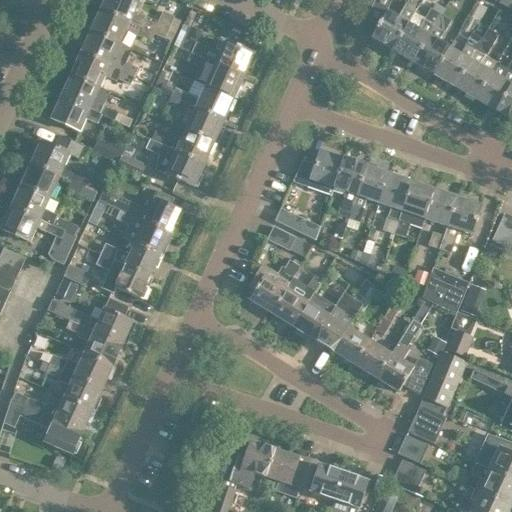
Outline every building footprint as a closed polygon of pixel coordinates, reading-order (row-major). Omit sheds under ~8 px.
[(146,15),(135,10),(139,0),(103,0),(100,8),(130,21),(139,26),(164,37),(174,15),(162,10),(156,23),(145,17),(146,15)] [(374,0),(366,18),(378,23),(388,0),(374,0)] [(393,50),(409,23),(421,3),(416,0),(404,0),(395,15),(387,10),(371,37),(393,50)] [(511,0),(498,0),(497,4),(511,10),(511,0)] [(100,8),(90,30),(120,43),(130,21),(100,8)] [(409,23),(393,50),(413,62),(441,16),(428,8),(416,27),(409,23)] [(450,47),(438,40),(449,21),(441,16),(413,62),(434,74),(450,47)] [(189,26),(182,22),(173,44),(179,47),(204,58),(215,63),(244,77),(255,54),(252,53),(255,48),(243,43),(241,48),(225,40),(220,52),(196,41),(201,31),(190,25),(189,26)] [(164,38),(164,37),(139,26),(135,34),(150,41),(153,33),(164,38)] [(455,86),(475,98),(496,63),(485,57),(499,34),(489,28),(483,38),(455,86)] [(90,30),(80,52),(134,76),(137,68),(125,62),(126,60),(115,55),(120,43),(90,30)] [(483,38),(472,32),(460,53),(450,47),(434,74),(455,86),(483,38)] [(201,67),(204,58),(179,47),(189,52),(186,60),(201,67)] [(80,52),(71,74),(100,87),(105,77),(116,81),(117,79),(130,85),(134,76),(80,52)] [(496,111),(511,83),(511,56),(510,55),(504,67),(496,63),(475,98),(496,111)] [(205,85),(234,98),(244,77),(215,63),(205,85)] [(165,83),(168,75),(165,74),(166,73),(160,70),(156,79),(165,83)] [(108,91),(100,87),(71,74),(61,95),(91,109),(99,113),(111,118),(115,110),(102,104),(108,91)] [(156,79),(152,87),(168,95),(172,86),(165,83),(156,79)] [(511,83),(496,111),(511,119),(511,83)] [(205,85),(201,94),(195,107),(224,120),(234,98),(205,85)] [(172,86),(168,95),(182,101),(186,92),(172,86)] [(99,113),(91,109),(61,95),(51,118),(80,131),(87,118),(95,121),(99,113)] [(182,101),(168,95),(164,103),(178,109),(182,101)] [(185,129),(215,142),(217,143),(222,132),(220,131),(224,120),(195,107),(185,129)] [(175,151),(205,164),(215,142),(185,129),(177,146),(175,151)] [(154,131),(150,139),(162,145),(166,136),(154,131)] [(41,140),(31,162),(58,174),(85,186),(90,176),(65,164),(69,154),(78,158),(83,146),(59,135),(54,146),(41,140)] [(99,139),(94,150),(118,161),(122,153),(123,150),(99,139)] [(175,151),(162,145),(150,139),(146,148),(160,154),(156,169),(176,178),(176,179),(180,181),(180,180),(195,186),(195,185),(198,186),(203,174),(201,173),(205,164),(175,151)] [(333,188),(343,158),(320,150),(310,180),(333,188)] [(143,163),(122,153),(118,161),(116,165),(137,175),(143,163)] [(353,204),(356,195),(366,166),(343,158),(333,188),(342,191),(335,212),(349,216),(353,204)] [(31,162),(21,184),(48,196),(58,174),(31,162)] [(379,203),(389,173),(366,166),(356,195),(353,204),(362,207),(365,198),(379,203)] [(394,232),(401,211),(411,181),(389,173),(379,203),(388,206),(381,228),(394,232)] [(96,192),(85,187),(71,181),(68,189),(91,199),(92,200),(96,192)] [(411,181),(401,211),(394,232),(404,235),(408,223),(421,227),(424,218),(434,188),(411,181)] [(21,184),(11,205),(63,229),(75,235),(78,227),(43,211),(50,197),(48,196),(21,184)] [(424,218),(447,226),(457,196),(434,188),(424,218)] [(145,221),(170,233),(181,210),(171,206),(174,198),(159,191),(155,199),(150,210),(104,189),(99,200),(117,208),(145,221)] [(445,231),(440,247),(451,250),(458,230),(470,234),(480,204),(457,196),(447,226),(445,231)] [(353,204),(349,216),(349,217),(358,220),(362,207),(353,204)] [(11,205),(1,228),(30,241),(37,226),(60,236),(63,229),(11,205)] [(93,206),(86,220),(94,223),(96,220),(97,208),(93,206)] [(281,207),(275,221),(287,226),(314,240),(319,226),(281,207)] [(170,233),(145,221),(120,209),(117,208),(113,217),(125,223),(119,235),(135,242),(160,254),(170,233)] [(511,248),(511,216),(505,213),(493,239),(511,248)] [(267,239),(289,249),(291,244),(295,236),(273,226),(267,239)] [(430,243),(440,247),(445,231),(435,228),(430,243)] [(60,236),(50,258),(61,263),(75,235),(63,229),(60,236)] [(306,252),(311,245),(295,236),(291,244),(306,252)] [(135,242),(130,254),(102,241),(98,251),(125,264),(150,276),(160,254),(135,242)] [(489,261),(494,250),(485,246),(480,258),(489,261)] [(0,251),(0,259),(20,269),(25,257),(2,247),(0,251)] [(351,248),(348,257),(357,262),(361,252),(351,248)] [(150,276),(125,264),(98,251),(92,262),(120,274),(114,286),(140,298),(150,276)] [(0,273),(15,280),(20,269),(0,259),(0,273)] [(246,287),(255,291),(249,300),(271,313),(287,288),(300,266),(289,259),(279,274),(262,262),(246,287)] [(88,271),(67,262),(60,276),(82,286),(88,271)] [(388,274),(399,279),(404,269),(392,264),(388,274)] [(427,273),(418,270),(414,280),(423,284),(427,273)] [(456,315),(457,314),(459,309),(469,285),(434,270),(424,295),(456,315)] [(0,287),(10,292),(15,280),(0,273),(0,287)] [(316,290),(322,280),(314,275),(307,285),(316,290)] [(370,283),(365,279),(356,292),(365,297),(371,286),(369,285),(370,283)] [(55,293),(63,297),(68,286),(60,282),(55,293)] [(297,294),(290,290),(287,288),(271,313),(293,327),(316,290),(307,285),(304,283),(297,294)] [(0,300),(4,303),(6,299),(10,292),(0,287),(0,300)] [(336,305),(315,292),(293,327),(315,340),(316,339),(324,344),(354,297),(345,291),(336,305)] [(354,297),(324,344),(333,350),(332,351),(355,365),(370,339),(350,327),(364,303),(354,297)] [(93,331),(122,344),(132,322),(123,318),(128,307),(108,298),(103,309),(98,319),(52,299),(47,310),(66,319),(93,331)] [(477,304),(464,299),(459,311),(472,316),(477,304)] [(389,324),(395,313),(389,309),(382,320),(389,324)] [(122,344),(93,331),(66,319),(62,326),(76,332),(75,335),(88,341),(83,353),(112,366),(122,344)] [(391,328),(381,322),(373,334),(384,341),(391,328)] [(473,335),(456,328),(448,348),(465,355),(473,335)] [(418,359),(414,365),(404,359),(410,348),(407,346),(414,334),(406,330),(392,352),(377,378),(399,392),(404,383),(420,393),(433,362),(427,358),(418,359)] [(437,354),(444,342),(432,336),(426,348),(437,354)] [(370,339),(355,365),(377,378),(392,352),(370,339)] [(45,362),(73,374),(102,388),(112,366),(83,353),(78,363),(50,351),(45,362)] [(465,361),(439,351),(421,396),(422,397),(419,404),(442,413),(444,406),(446,407),(465,361)] [(41,372),(68,385),(63,396),(92,409),(102,388),(73,374),(45,362),(41,372)] [(504,393),(491,422),(511,431),(511,385),(500,380),(496,389),(504,393)] [(26,405),(53,417),(82,431),(92,409),(63,396),(58,407),(31,395),(26,405)] [(2,421),(2,422),(13,426),(20,412),(38,420),(37,423),(48,428),(43,440),(72,453),(82,431),(53,417),(26,405),(10,398),(2,421)] [(419,404),(419,405),(413,417),(411,422),(407,431),(414,434),(433,443),(445,416),(419,404)] [(475,462),(511,478),(511,443),(486,434),(473,461),(475,462)] [(406,435),(398,453),(420,463),(428,444),(406,435)] [(256,471),(267,475),(276,449),(251,440),(246,455),(239,453),(230,479),(251,486),(256,471)] [(299,462),(300,457),(276,449),(267,475),(277,479),(273,490),(295,498),(299,486),(301,487),(309,466),(299,462)] [(50,466),(59,470),(64,459),(55,455),(50,466)] [(413,496),(415,494),(425,470),(402,459),(390,486),(413,496)] [(479,490),(510,504),(511,500),(511,478),(475,462),(470,473),(484,479),(479,490)] [(301,487),(331,497),(335,499),(344,473),(319,464),(318,469),(309,466),(301,487)] [(344,473),(335,499),(339,500),(346,503),(349,504),(346,511),(358,511),(369,481),(344,473)] [(200,511),(227,511),(236,489),(225,485),(221,497),(207,493),(200,511)] [(387,511),(395,495),(381,489),(370,511),(387,511)] [(470,511),(506,511),(510,504),(479,490),(474,501),(460,495),(456,505),(470,511)]
